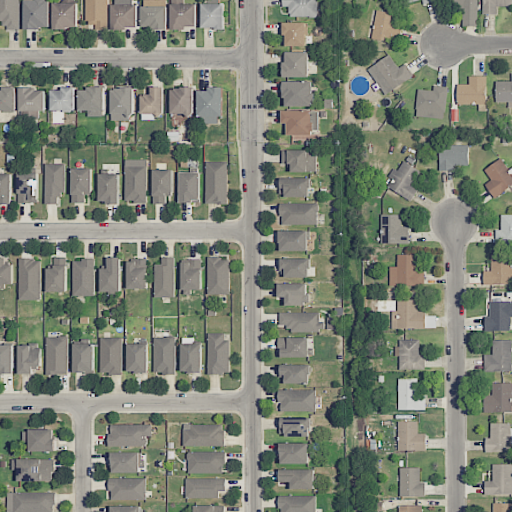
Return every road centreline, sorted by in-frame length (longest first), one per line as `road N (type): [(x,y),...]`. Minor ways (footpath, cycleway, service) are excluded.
road 1 (residential): [(252,0),(253,511)]
road 2 (residential): [(456,222),(456,511)]
road 3 (residential): [(254,59),(0,59)]
road 4 (residential): [(253,404),(0,403)]
road 5 (residential): [(253,232),(0,232)]
